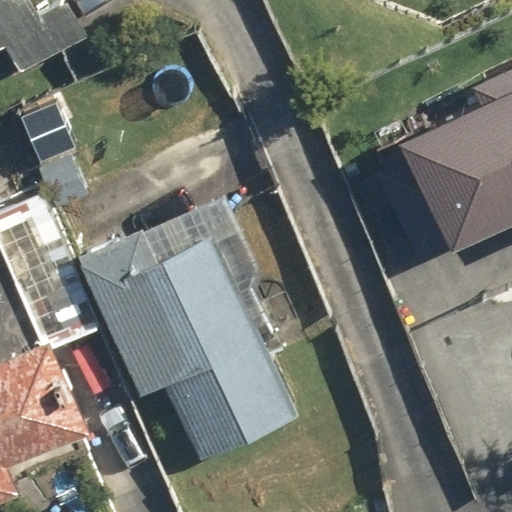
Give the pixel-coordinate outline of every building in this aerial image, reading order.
[(60,0),(44,8),(40,0),(0,0),(0,47),(10,43),(23,69),(91,35),(73,0),(60,0)] [(511,187),(510,185),(511,183),(511,59),(486,73),(492,83),(427,119),(440,142),(396,166),(437,241),(511,199),(511,187)] [(38,178),(0,194),(0,222),(40,316),(88,295),(38,178)] [(167,375),(202,453),(304,407),(218,217),(158,244),(145,216),(82,244),(146,384),(167,375)] [(89,429),(46,327),(0,347),(0,511),(4,511),(29,502),(12,462),(89,429)]
